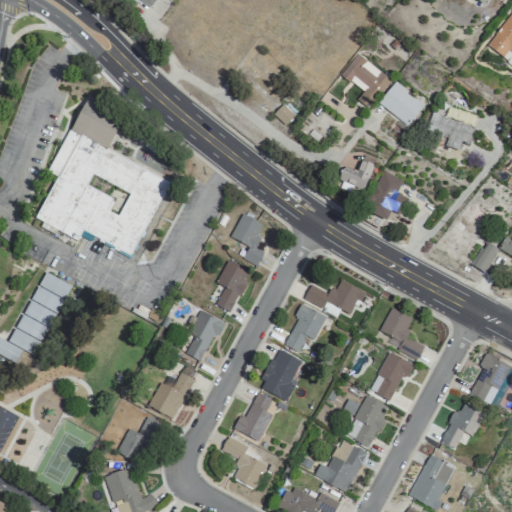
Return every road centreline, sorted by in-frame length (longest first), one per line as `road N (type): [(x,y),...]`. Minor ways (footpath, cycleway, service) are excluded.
road 1 (residential): [(313,220),(182,463),(179,477),(187,484),(239,511),(459,337),(473,310)]
road 2 (secondary): [(511,330),(313,220),(48,0)]
